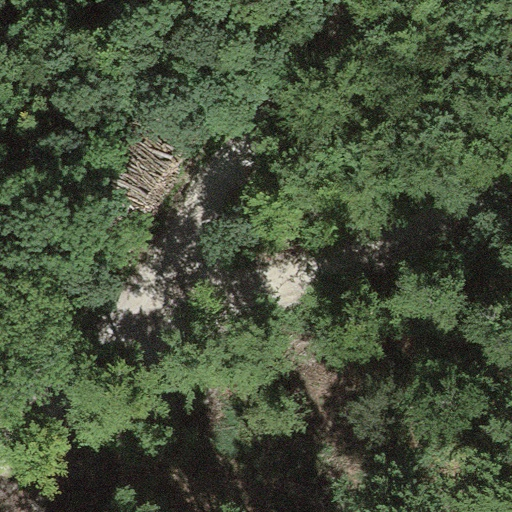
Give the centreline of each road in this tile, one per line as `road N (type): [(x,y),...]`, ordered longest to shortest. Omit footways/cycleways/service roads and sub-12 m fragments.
road 1 (track): [(511,188),(313,278),(227,301),(184,233)]
road 2 (track): [(184,233),(205,193),(367,0)]
road 3 (track): [(0,453),(41,416),(184,233)]
